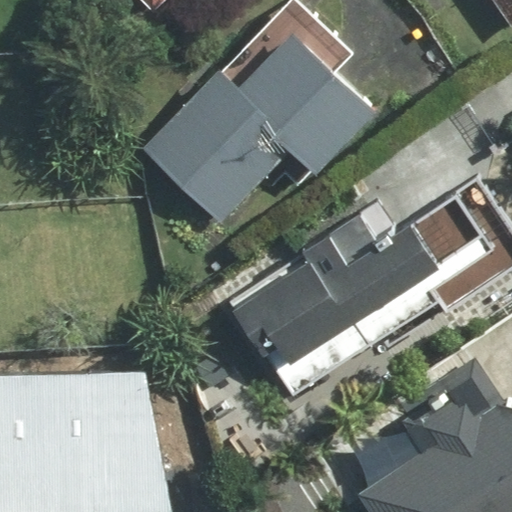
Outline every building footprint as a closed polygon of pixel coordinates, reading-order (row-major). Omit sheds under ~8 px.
[(144,0),(159,13),(171,0),(144,0)] [(511,0),(486,0),(506,28),(511,24),(511,0)] [(211,69),(137,148),(217,223),(281,154),(307,178),(375,106),(288,25),(230,86),(211,69)] [(377,200),(226,298),(287,390),(426,299),(436,314),(511,265),(511,220),(478,169),(393,224),(377,200)] [(392,414),(416,448),(353,494),(365,511),(511,511),(511,403),(507,402),(474,356),(392,414)] [(0,511),(182,511),(155,369),(0,366),(0,511)]
